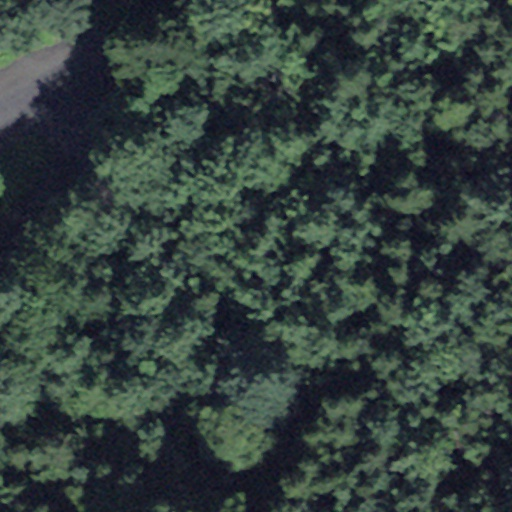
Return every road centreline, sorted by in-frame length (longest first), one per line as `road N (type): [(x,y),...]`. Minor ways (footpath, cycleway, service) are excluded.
road 1 (track): [(0,243),(73,173),(93,135),(95,108),(78,55)]
road 2 (unclassified): [(0,106),(163,0)]
